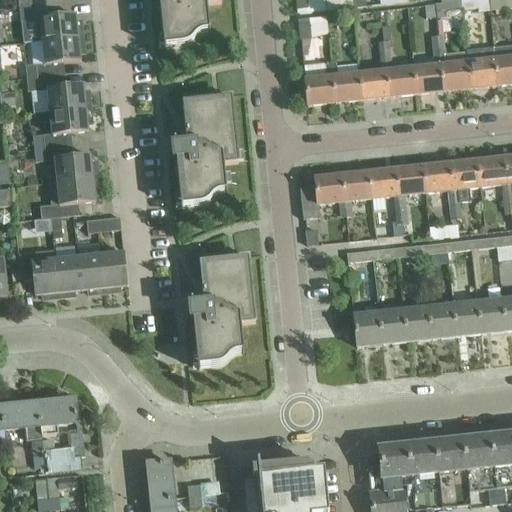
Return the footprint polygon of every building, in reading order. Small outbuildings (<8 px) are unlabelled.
[(17,0),(19,10),(50,7),(48,0),(17,0)] [(48,0),(50,7),(19,10),(20,23),(40,21),(42,43),(83,39),(81,23),(76,23),(76,16),(58,18),(56,0),(48,0)] [(199,36),(204,34),(208,34),(208,35),(210,35),(207,6),(222,5),(221,0),(158,0),(163,38),(159,38),(159,50),(182,48),(187,46),(191,43),(195,39),(199,36)] [(296,0),(298,10),(307,9),(306,0),(296,0)] [(352,10),(351,0),(328,0),(329,12),(352,10)] [(511,0),(504,0),(488,2),(489,12),(511,9),(511,0)] [(476,11),(475,1),(461,2),(462,13),(476,11)] [(461,2),(434,5),(435,18),(463,16),(462,13),(461,2)] [(435,18),(434,5),(426,6),(427,19),(435,18)] [(299,26),(301,41),(310,40),(309,25),(299,26)] [(432,39),(434,54),(443,53),(442,38),(432,39)] [(83,39),(42,43),(44,65),(25,67),(26,81),(65,77),(63,65),(80,63),(80,56),(84,55),(83,39)] [(380,59),(389,59),(387,44),(378,45),(380,59)] [(489,62),(467,65),(470,91),(497,88),(494,62),(499,61),(498,47),(488,48),(489,62)] [(443,53),(434,54),(435,68),(440,68),(444,67),(443,53)] [(389,59),(380,59),(381,74),(359,76),(362,103),(389,100),(386,73),(391,73),(389,59)] [(511,60),(499,61),(494,62),(497,88),(511,86),(511,60)] [(362,103),(359,76),(337,78),(335,65),(325,66),(326,79),(332,79),(334,105),(362,103)] [(444,67),(440,68),(442,94),(470,91),(467,65),(444,67)] [(435,68),(413,70),(416,97),(442,94),(440,68),(435,68)] [(413,70),(391,73),(386,73),(389,100),(416,97),(413,70)] [(65,77),(26,81),(28,94),(47,92),(50,114),(90,110),(88,93),(84,94),(83,87),(66,88),(65,77)] [(332,79),(326,79),(305,81),(307,108),(334,105),(332,79)] [(216,196),(221,195),(225,194),(225,195),(227,195),(224,166),(238,165),(231,99),(220,100),(219,91),(181,95),(186,144),(175,145),(175,142),(174,142),(180,198),(176,198),(175,210),(199,208),(204,206),(208,203),(212,199),(216,196)] [(90,110),(50,114),(52,136),(53,149),(72,147),(71,135),(88,133),(87,126),(92,126),(90,110)] [(52,136),(32,138),(34,151),(53,149),(52,136)] [(53,149),(34,151),(35,164),(55,162),(54,161),(53,149)] [(90,157),(73,159),(54,161),(55,162),(57,184),(98,180),(96,164),(91,164),(90,157)] [(504,160),(477,163),(480,190),(503,188),(505,201),(511,200),(511,186),(507,187),(504,160)] [(477,163),(449,166),(452,193),(458,193),(480,190),(477,163)] [(449,166),(423,169),(426,196),(448,194),(450,207),(459,206),(458,193),(452,193),(449,166)] [(426,196),(423,169),(396,171),(398,199),(403,198),(426,196)] [(396,171),(369,174),(372,202),(393,199),(395,214),(405,213),(403,198),(398,199),(396,171)] [(372,202),(369,174),(341,177),(344,204),(349,204),(372,202)] [(344,204),(341,177),(315,180),(316,189),(300,191),(303,222),(320,220),(319,207),(339,205),(340,205),(344,204)] [(98,180),(57,184),(59,206),(40,209),(41,222),(50,221),(61,220),(74,218),(72,206),(95,204),(95,197),(99,196),(98,180)] [(0,192),(0,208),(12,208),(11,192),(0,192)] [(349,204),(344,204),(340,205),(342,219),(351,218),(349,204)] [(461,222),(459,206),(450,207),(451,223),(461,222)] [(406,228),(405,213),(395,214),(397,229),(406,228)] [(61,220),(50,221),(51,233),(62,232),(61,220)] [(120,220),(96,222),(98,235),(121,232),(120,220)] [(98,235),(96,222),(86,223),(88,236),(98,235)] [(430,241),(457,238),(456,226),(429,228),(430,241)] [(62,232),(51,233),(52,241),(63,240),(62,232)] [(317,248),(315,233),(306,234),(307,248),(317,248)] [(511,247),(511,237),(496,240),(497,249),(511,247)] [(497,249),(496,240),(471,242),(472,252),(497,249)] [(472,252),(471,242),(446,245),(447,254),(472,252)] [(446,245),(421,248),(422,257),(447,254),(446,245)] [(422,257),(421,248),(397,250),(398,260),(422,257)] [(397,250),(372,253),(373,262),(398,260),(397,250)] [(232,356),(238,354),(242,354),(242,355),(244,355),(241,327),(255,325),(248,259),(237,260),(236,251),(198,256),(203,304),(192,305),(192,302),(191,302),(197,358),(193,358),(192,370),(216,368),(222,365),(232,356)] [(367,254),(347,256),(348,265),(373,262),(372,253),(367,254)] [(123,255),(100,257),(104,296),(119,294),(119,289),(127,289),(123,255)] [(59,300),(55,263),(33,266),(32,256),(18,257),(19,263),(21,283),(33,282),(35,298),(43,297),(43,302),(59,300)] [(104,296),(100,257),(77,260),(81,293),(88,293),(89,297),(104,296)] [(77,260),(55,263),(59,300),(74,299),(74,294),(81,293),(77,260)] [(19,274),(12,275),(13,286),(21,286),(19,274)] [(511,300),(502,302),(506,334),(511,333),(511,300)] [(502,302),(478,304),(481,336),(506,334),(502,302)] [(478,304),(453,307),(456,339),(481,336),(478,304)] [(456,339),(453,307),(428,310),(431,342),(456,339)] [(431,342),(428,310),(403,312),(406,344),(431,342)] [(403,312),(378,315),(382,347),(406,344),(403,312)] [(382,347),(378,315),(353,317),(357,349),(382,347)] [(38,406),(41,437),(57,435),(56,426),(77,424),(75,402),(38,406)] [(41,437),(38,406),(2,410),(4,432),(24,430),(26,443),(42,441),(41,437)] [(42,444),(43,453),(45,453),(48,474),(82,471),(81,459),(85,459),(81,429),(77,430),(77,434),(70,435),(72,450),(54,452),(53,442),(42,444)] [(511,435),(489,438),(492,462),(493,471),(495,486),(495,492),(503,491),(511,490),(511,435)] [(489,438),(462,441),(465,474),(468,495),(487,493),(495,492),(495,486),(493,471),(492,462),(489,438)] [(434,444),(437,477),(441,510),(469,507),(468,495),(465,474),(462,441),(434,444)] [(43,453),(42,444),(32,445),(33,454),(43,453)] [(434,444),(406,447),(410,480),(411,487),(413,511),(424,511),(441,510),(437,477),(434,444)] [(380,461),(367,463),(371,496),(370,496),(371,511),(413,511),(411,487),(410,480),(406,447),(378,450),(379,456),(380,461)] [(33,454),(35,472),(44,471),(42,453),(33,454)] [(312,463),(305,464),(259,469),(259,463),(257,463),(258,479),(242,480),(245,511),(328,511),(324,472),(313,473),(312,463)] [(152,503),(174,501),(170,464),(148,466),(152,503)] [(75,478),(46,481),(49,511),(50,511),(60,511),(59,500),(58,491),(76,489),(75,478)] [(49,511),(46,481),(35,482),(38,511),(49,511)] [(189,499),(219,496),(218,486),(198,488),(188,489),(189,499)] [(503,491),(495,492),(496,493),(497,506),(497,507),(505,506),(503,491)] [(495,492),(487,493),(489,508),(497,507),(497,506),(496,493),(495,492)] [(230,495),(219,496),(189,499),(190,510),(231,506),(230,495)] [(68,499),(59,500),(60,511),(69,510),(68,499)] [(174,511),(174,501),(152,503),(152,511),(174,511)]
